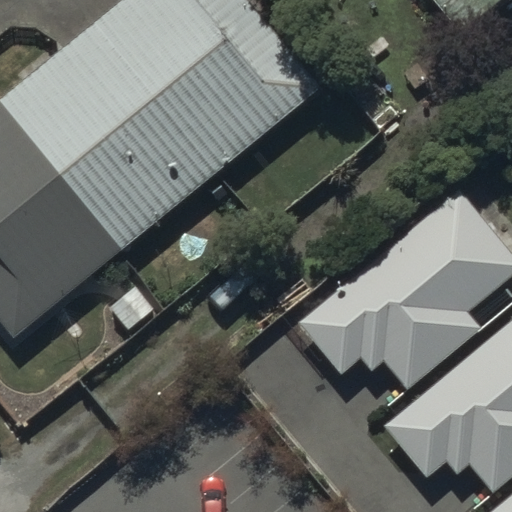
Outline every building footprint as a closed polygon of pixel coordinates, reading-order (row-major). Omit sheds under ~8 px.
[(236,0),(140,0),(0,115),(0,334),(12,349),(317,98),(236,0)] [(511,0),(422,0),(463,49),(511,8),(511,0)] [(511,255),(458,189),(298,317),(340,369),(371,345),(402,384),(475,326),(461,308),(511,267),(511,255)] [(511,317),(384,420),(426,472),(456,448),(488,487),(511,467),(511,317)] [(511,511),(511,490),(484,511),(511,511)]
